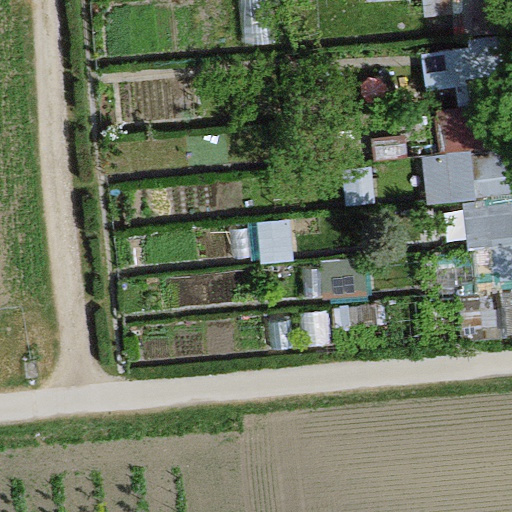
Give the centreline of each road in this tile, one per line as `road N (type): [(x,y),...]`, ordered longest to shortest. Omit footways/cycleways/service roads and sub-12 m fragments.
road 1 (track): [(0,407),(511,360)]
road 2 (track): [(86,399),(46,0)]
